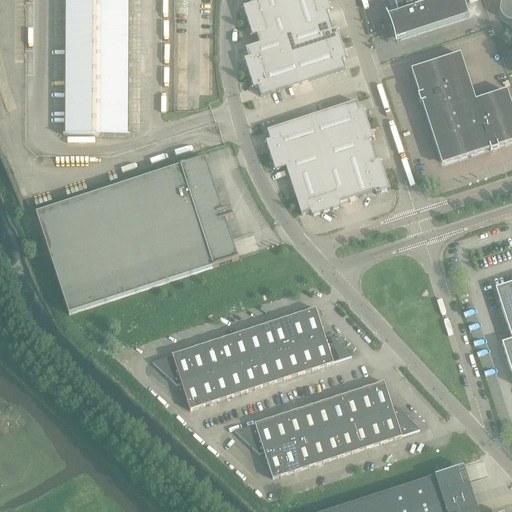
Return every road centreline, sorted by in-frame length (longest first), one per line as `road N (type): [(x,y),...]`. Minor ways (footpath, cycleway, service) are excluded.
road 1 (unclassified): [(308,252),(262,187),(240,134),(227,76),(228,0)]
road 2 (unclassified): [(344,0),(417,218)]
road 3 (unclassified): [(478,437),(324,272)]
road 4 (unclassified): [(423,237),(484,424),(478,437)]
